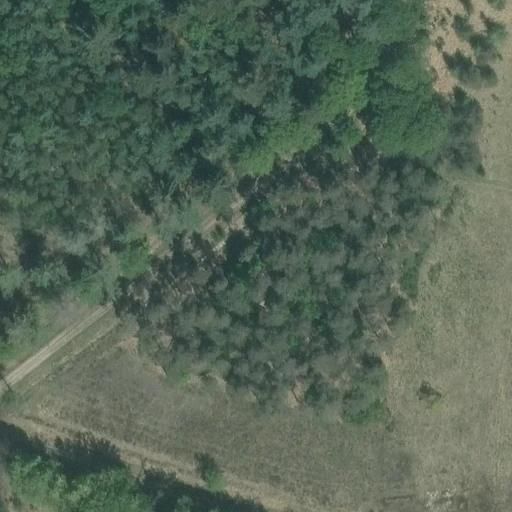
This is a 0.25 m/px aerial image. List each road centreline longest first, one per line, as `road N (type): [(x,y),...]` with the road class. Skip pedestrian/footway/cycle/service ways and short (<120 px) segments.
road 1 (track): [(411,0),(390,74),(335,142),(0,393)]
road 2 (track): [(0,429),(253,511)]
